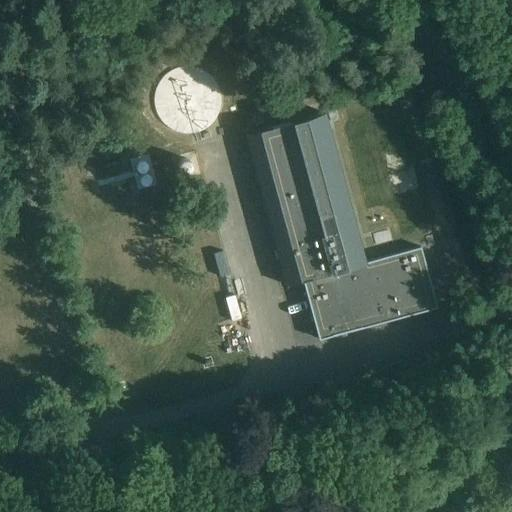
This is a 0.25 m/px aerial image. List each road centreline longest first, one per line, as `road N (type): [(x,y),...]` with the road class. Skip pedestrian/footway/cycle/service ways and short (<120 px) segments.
road 1 (track): [(28,450),(511,309)]
road 2 (track): [(0,93),(93,434)]
road 3 (track): [(511,138),(433,0)]
